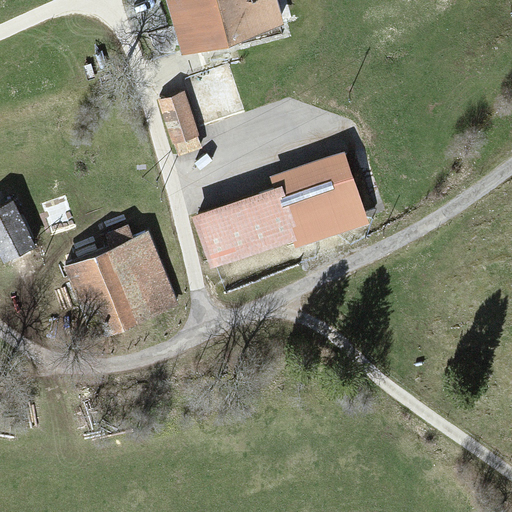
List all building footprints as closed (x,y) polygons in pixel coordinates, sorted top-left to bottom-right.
[(280,0),(169,0),(184,49),(286,18),(280,0)] [(180,88),(156,96),(172,144),(196,136),(180,88)] [(283,178),(191,209),(210,265),(302,233),(283,178)] [(23,198),(0,207),(0,238),(11,266),(46,251),(23,198)] [(146,225),(64,258),(96,334),(178,301),(146,225)]
